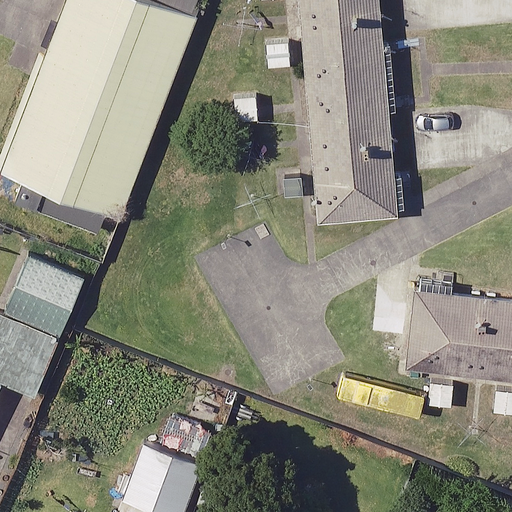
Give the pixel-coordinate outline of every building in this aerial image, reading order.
[(189,15),(151,0),(62,0),(0,156),(0,172),(110,215),(189,15)] [(395,207),(378,0),(293,0),(311,214),(395,207)] [(80,270),(21,246),(0,298),(0,373),(34,387),(80,270)] [(511,285),(412,274),(403,358),(511,370),(511,285)] [(179,511),(203,454),(145,430),(120,490),(174,511),(179,511)]
